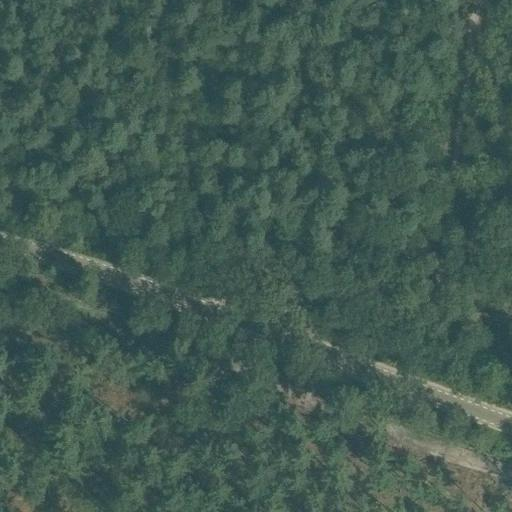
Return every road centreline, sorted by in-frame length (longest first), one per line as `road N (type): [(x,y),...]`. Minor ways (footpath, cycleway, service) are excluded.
road 1 (tertiary): [(511,426),(247,315),(0,240)]
road 2 (track): [(480,0),(438,310)]
road 3 (track): [(247,315),(438,310)]
